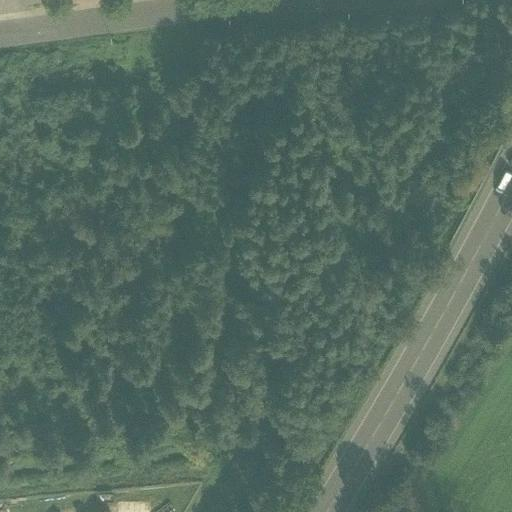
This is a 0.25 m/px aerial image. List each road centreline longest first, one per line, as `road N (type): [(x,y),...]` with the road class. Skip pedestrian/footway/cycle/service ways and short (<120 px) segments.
road 1 (primary): [(326,511),(511,177)]
road 2 (residential): [(0,37),(323,0)]
